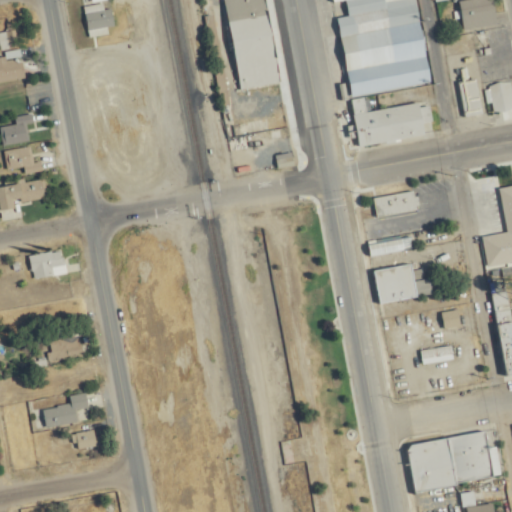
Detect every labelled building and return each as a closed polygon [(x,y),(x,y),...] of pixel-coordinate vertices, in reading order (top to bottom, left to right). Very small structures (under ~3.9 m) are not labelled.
[(222,0),(240,91),(281,84),(265,0),(222,0)] [(344,71),(394,64),(389,27),(419,23),(416,0),(332,0),(333,3),(345,1),(347,18),(337,19),(344,71)] [(464,31),(497,24),(492,0),(470,0),(458,3),(464,31)] [(109,28),(118,26),(114,9),(107,11),(105,5),(85,9),(92,38),(111,33),(109,28)] [(216,16),(208,17),(221,107),(229,106),(216,16)] [(0,28),(0,34),(2,50),(21,48),(19,26),(0,28)] [(0,83),(26,80),(24,57),(0,60),(0,83)] [(483,114),(477,80),(463,83),(469,116),(483,114)] [(493,112),(511,111),(511,83),(492,84),(493,112)] [(424,137),(422,123),(433,121),(431,106),(420,107),(419,104),(351,114),(356,147),(424,137)] [(269,133),(290,129),(286,110),(265,114),(269,133)] [(30,124),(36,123),(34,115),(17,117),(18,125),(3,127),(5,145),(32,141),(30,124)] [(45,170),(44,162),(36,163),(34,147),(7,150),(9,173),(45,170)] [(237,177),(255,175),(251,148),(233,150),(237,177)] [(0,206),(50,199),(47,179),(0,185),(0,206)] [(491,190),(499,225),(511,222),(511,202),(509,186),(491,190)] [(421,211),(417,191),(375,198),(378,218),(421,211)] [(402,252),(401,241),(368,244),(369,255),(402,252)] [(35,279),(69,274),(65,250),(31,255),(35,279)] [(418,295),(383,302),(377,270),(412,263),(418,295)] [(511,303),(511,372),(509,373),(496,301),(511,298),(511,303)] [(458,311),(443,312),(445,328),(459,327),(458,311)] [(66,327),(49,353),(63,363),(70,352),(77,357),(87,341),(66,327)] [(424,365),(454,359),(452,346),(421,351),(424,365)] [(80,424),(78,410),(91,408),(89,394),(71,396),(72,406),(42,409),(44,428),(80,424)] [(73,449),(98,450),(98,433),(73,432),(73,449)] [(502,477),(497,447),(489,448),(486,432),(406,445),(413,491),(502,477)]
